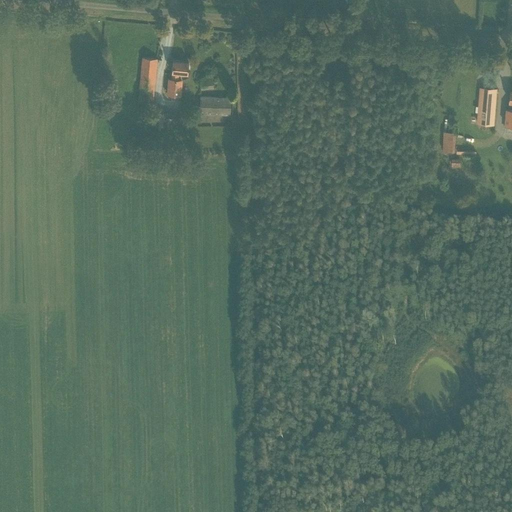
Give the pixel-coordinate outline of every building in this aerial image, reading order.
[(153,102),(157,59),(142,57),(138,100),(153,102)] [(187,73),(188,61),(172,60),(171,72),(172,72),(171,79),(169,79),(168,94),(180,95),(181,80),(178,80),(178,73),(187,73)] [(199,78),(200,89),(213,87),(211,77),(199,78)] [(494,125),(496,89),(480,87),(478,123),(494,125)] [(230,115),(230,98),(200,96),(200,114),(230,115)] [(180,127),(180,113),(158,113),(158,127),(180,127)]
